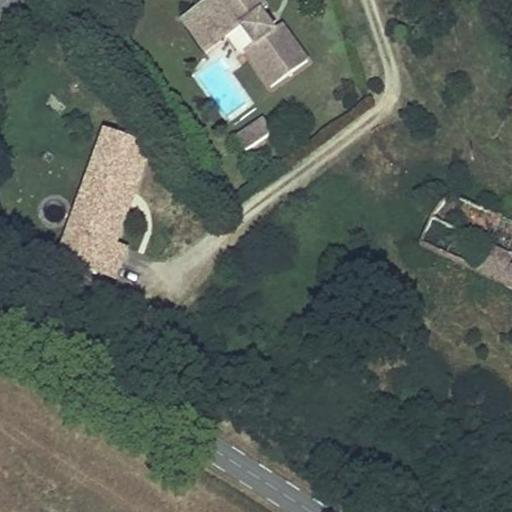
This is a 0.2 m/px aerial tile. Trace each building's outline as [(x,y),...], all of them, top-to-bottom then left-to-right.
[(223,0),(222,1),(221,0),(202,0),(192,7),(217,45),(241,28),(251,42),(241,49),(266,87),(304,60),(277,23),(266,32),(255,16),(266,8),(260,0),(223,0)] [(217,45),(192,7),(178,17),(204,54),(217,45)] [(135,137),(91,116),(59,188),(76,195),(51,247),(89,265),(104,235),(93,230),(110,194),(103,191),(111,175),(117,177),(135,137)] [(268,133),(259,121),(245,130),(254,143),(268,133)] [(245,130),(233,140),(241,152),(254,143),(245,130)] [(511,215),(454,185),(426,240),(511,283),(511,215)] [(59,188),(35,239),(51,247),(76,195),(59,188)]
